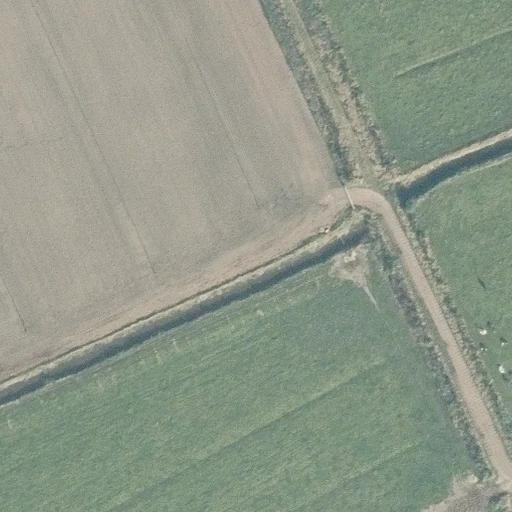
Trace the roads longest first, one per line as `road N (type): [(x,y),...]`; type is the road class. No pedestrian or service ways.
road 1 (track): [(0,368),(302,231),(330,201),(366,196)]
road 2 (track): [(366,196),(392,221),(442,355),(511,493)]
road 3 (track): [(290,0),(369,169),(366,196)]
